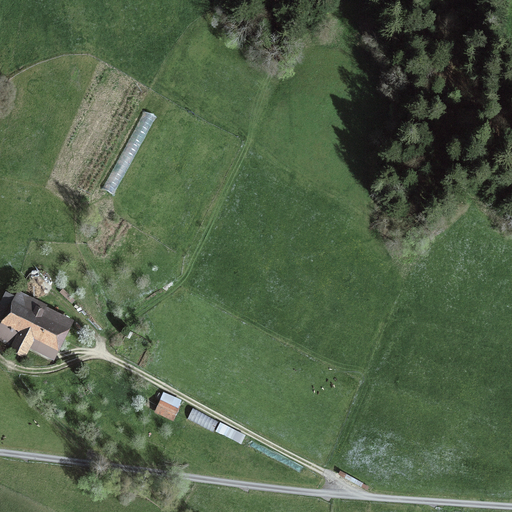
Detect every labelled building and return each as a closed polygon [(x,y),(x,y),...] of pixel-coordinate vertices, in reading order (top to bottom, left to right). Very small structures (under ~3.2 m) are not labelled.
[(144,110),(104,189),(115,194),(155,115),(144,110)] [(31,342),(51,352),(65,324),(6,294),(0,305),(0,318),(6,321),(0,333),(0,339),(13,346),(11,350),(24,357),(31,342)] [(180,401),(164,394),(156,411),(172,419),(180,401)] [(194,407),(189,417),(203,424),(207,414),(194,407)] [(220,422),(216,431),(242,443),(246,434),(220,422)]
